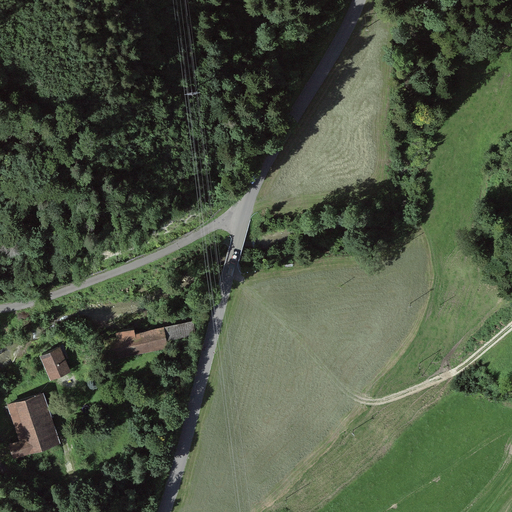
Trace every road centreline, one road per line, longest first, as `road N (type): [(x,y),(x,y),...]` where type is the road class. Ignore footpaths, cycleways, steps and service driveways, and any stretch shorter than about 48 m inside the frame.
road 1 (track): [(511,328),(467,365),(392,402),(361,401),(232,263)]
road 2 (unclassified): [(245,209),(160,254),(0,307)]
road 3 (unclassified): [(162,511),(232,263)]
road 4 (unclassified): [(360,0),(245,209)]
